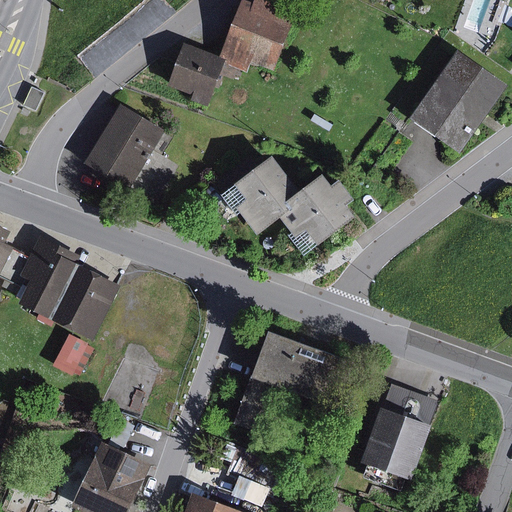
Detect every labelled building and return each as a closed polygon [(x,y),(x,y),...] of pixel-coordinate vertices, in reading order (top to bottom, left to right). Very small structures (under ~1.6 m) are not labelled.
[(250,0),(242,0),(222,54),(228,56),(252,66),(256,56),(278,64),(303,0),(255,0),(255,2),(250,0)] [(222,54),(188,41),(172,84),(211,99),(228,56),(222,54)] [(509,83),(459,50),(415,116),(465,149),(509,83)] [(31,88),(23,107),(36,112),(44,93),(31,88)] [(168,129),(123,104),(90,161),(135,186),(168,129)] [(272,153),(225,188),(259,233),(283,215),(290,210),(283,201),(299,188),(272,153)] [(299,188),(283,201),(290,210),(283,215),(310,250),(357,215),(347,202),(355,196),(340,176),(331,183),(322,171),(299,188)] [(0,276),(13,249),(4,244),(10,231),(0,226),(0,276)] [(78,257),(38,238),(29,257),(13,249),(0,276),(0,278),(24,290),(17,305),(93,341),(120,287),(74,265),(78,257)] [(361,365),(268,332),(236,424),(271,436),(288,389),(346,409),(361,365)] [(87,344),(69,335),(53,366),(71,376),(87,344)] [(382,410),(428,426),(437,399),(392,383),(382,410)] [(382,410),(363,463),(409,479),(428,426),(382,410)] [(134,511),(158,464),(115,444),(87,502),(109,511),(134,511)] [(233,511),(192,496),(186,511),(233,511)]
